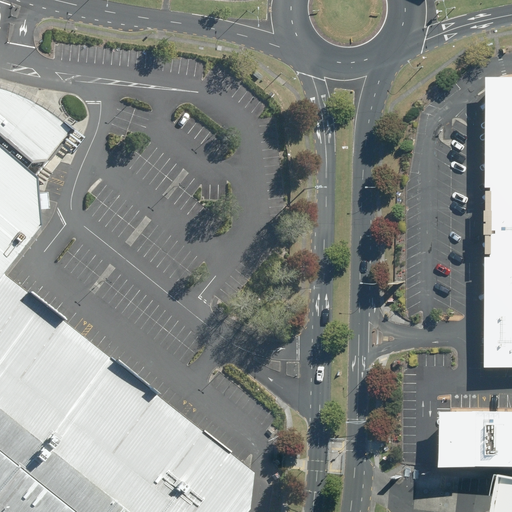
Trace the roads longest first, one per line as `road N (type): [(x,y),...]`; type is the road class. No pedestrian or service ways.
road 1 (secondary): [(388,48),(364,158),(349,511)]
road 2 (secondary): [(306,511),(320,395),(326,184),(310,51)]
road 3 (secondary): [(308,49),(55,0)]
road 4 (secondary): [(511,14),(389,46)]
